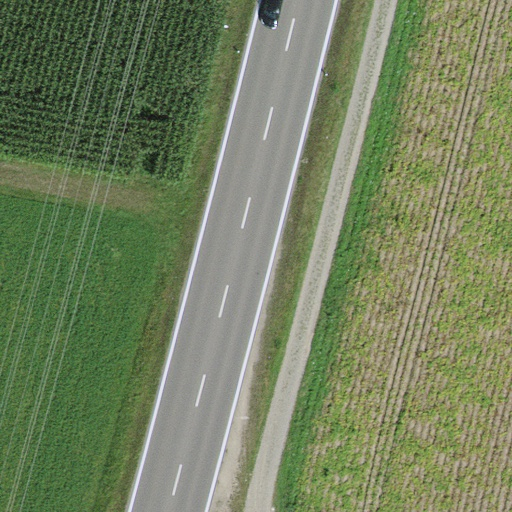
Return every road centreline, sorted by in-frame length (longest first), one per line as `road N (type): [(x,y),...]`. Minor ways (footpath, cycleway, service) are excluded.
road 1 (primary): [(296,0),(163,511)]
road 2 (track): [(255,511),(378,0)]
road 3 (track): [(0,171),(149,199)]
